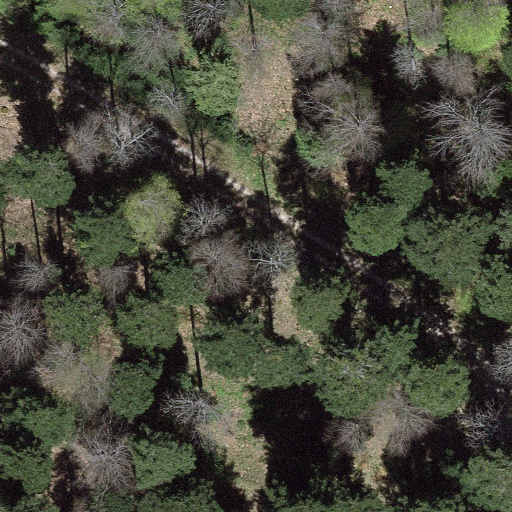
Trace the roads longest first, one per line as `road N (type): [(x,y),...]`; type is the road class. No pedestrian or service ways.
road 1 (track): [(511,401),(441,328),(0,35)]
road 2 (track): [(432,511),(0,392)]
